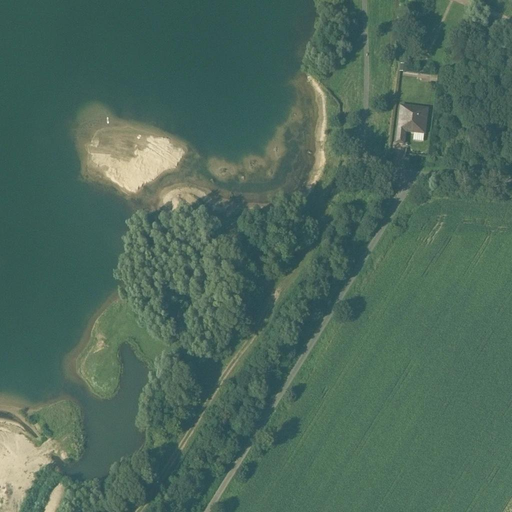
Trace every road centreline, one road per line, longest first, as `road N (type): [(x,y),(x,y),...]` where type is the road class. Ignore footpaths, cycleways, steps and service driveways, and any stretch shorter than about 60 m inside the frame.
road 1 (track): [(138,511),(250,342),(258,308),(252,267),(236,242),(152,181),(95,156)]
road 2 (unclassified): [(211,511),(413,174)]
